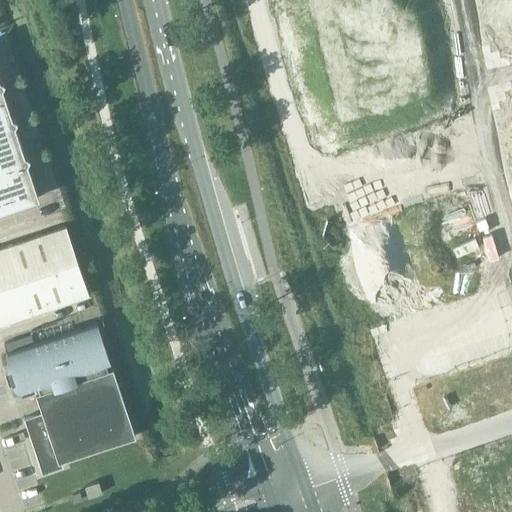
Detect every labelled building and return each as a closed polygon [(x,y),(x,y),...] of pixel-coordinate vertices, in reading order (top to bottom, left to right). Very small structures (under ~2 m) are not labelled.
[(399,0),(330,0),(348,101),(415,89),(399,0)] [(28,159),(28,158),(28,157),(23,155),(13,126),(16,121),(15,120),(10,118),(1,89),(3,84),(3,82),(0,80),(0,209),(37,198),(26,164),(28,159)] [(458,206),(394,228),(443,373),(508,351),(458,206)] [(66,226),(47,233),(0,248),(0,324),(89,295),(66,226)] [(98,322),(7,352),(6,354),(6,357),(6,359),(6,362),(7,364),(7,367),(12,365),(16,378),(11,380),(14,384),(17,388),(20,392),(37,386),(39,392),(36,393),(42,412),(24,418),(42,473),(63,466),(61,460),(135,436),(113,368),(108,369),(106,363),(111,362),(98,322)] [(511,511),(511,478),(432,506),(433,511),(511,511)] [(99,482),(85,486),(88,497),(102,493),(99,482)] [(80,492),(72,494),(75,502),(82,499),(80,492)]
